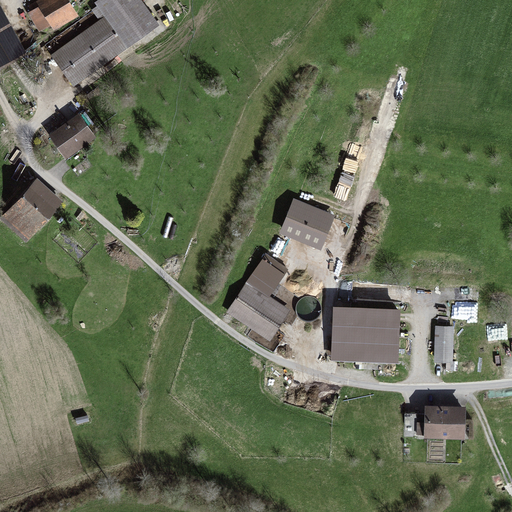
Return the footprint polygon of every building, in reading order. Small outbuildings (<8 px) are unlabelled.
[(1,0),(0,0),(0,66),(2,70),(31,54),(1,0)] [(69,0),(43,0),(29,8),(44,36),(79,17),(69,0)] [(107,20),(51,58),(74,91),(132,51),(128,46),(161,23),(144,0),(103,0),(97,5),(107,20)] [(83,115),(53,137),(71,161),(101,139),(83,115)] [(40,179),(3,221),(26,241),(63,199),(40,179)] [(331,217),(295,202),(283,230),(320,245),(331,217)] [(246,283),(266,296),(286,267),(266,254),(246,283)] [(266,296),(246,283),(228,310),(271,338),(288,311),(266,296)] [(473,302),(451,303),(451,319),(484,318),(483,289),(472,289),(473,302)] [(398,310),(336,307),(334,356),(360,357),(361,350),(396,352),(398,310)] [(451,327),(438,327),(437,360),(450,360),(451,327)] [(456,370),(457,362),(447,362),(446,369),(456,370)] [(463,408),(429,407),(428,413),(405,413),(404,433),(462,435),(463,408)]
